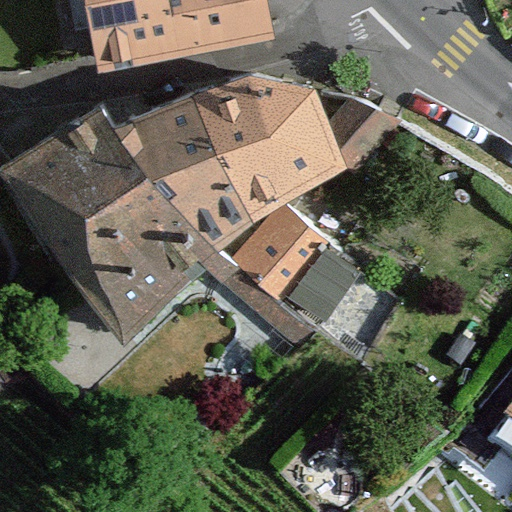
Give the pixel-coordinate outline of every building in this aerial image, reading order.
[(86,0),(98,57),(267,25),(261,0),(86,0)] [(250,72),(189,89),(258,215),(311,185),(350,170),(335,131),(317,89),(250,72)] [(189,89),(109,115),(213,240),(258,215),(189,89)] [(96,99),(0,153),(0,162),(121,338),(173,289),(176,293),(207,263),(223,279),(241,264),(223,253),(213,240),(109,115),(96,99)] [(356,100),(335,131),(350,170),(361,178),(398,123),(356,100)] [(285,214),(241,264),(278,297),(322,247),(285,214)] [(278,297),(241,264),(223,279),(305,344),(318,327),(278,297)]
